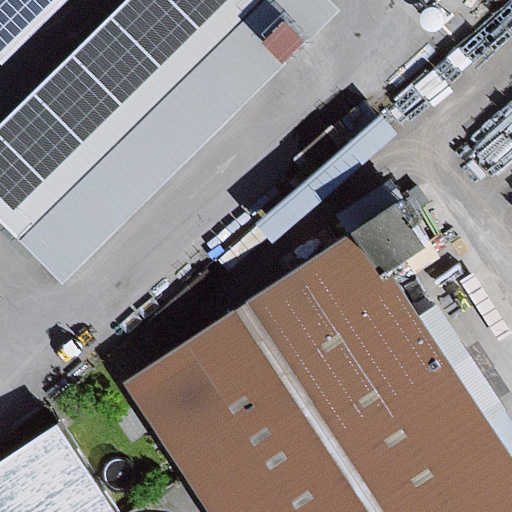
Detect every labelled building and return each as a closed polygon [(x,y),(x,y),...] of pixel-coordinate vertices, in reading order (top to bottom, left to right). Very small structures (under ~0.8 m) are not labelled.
[(342,0),(124,0),(0,122),(0,211),(65,278),(345,2),(342,0)] [(0,0),(0,49),(7,57),(65,0),(0,0)] [(410,185),(122,375),(212,511),(511,511),(511,456),(419,315),(387,268),(441,232),(410,185)] [(511,404),(444,299),(419,315),(511,456),(511,404)] [(125,511),(63,417),(0,458),(0,511),(125,511)]
